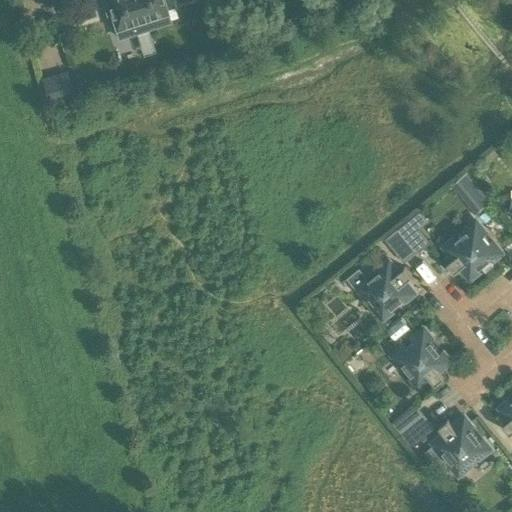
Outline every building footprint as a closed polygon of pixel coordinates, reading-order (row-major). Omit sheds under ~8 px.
[(102,0),(107,15),(111,14),(119,37),(169,21),(165,8),(174,5),(172,0),(102,0)] [(65,69),(40,74),(45,100),(70,94),(65,69)] [(419,212),(397,230),(413,249),(426,239),(418,228),(427,221),(419,212)] [(455,256),(447,262),(454,271),(462,265),(470,274),(498,251),(476,223),(447,246),(455,256)] [(397,230),(386,238),(402,258),(413,249),(397,230)] [(388,263),(360,286),(383,314),(411,292),(403,282),(412,275),(404,266),(396,273),(388,263)] [(424,332),(396,355),(418,383),(428,375),(435,383),(444,376),(437,368),(447,360),(424,332)] [(511,417),(502,424),(510,433),(511,430),(511,400),(503,407),(511,417)] [(413,406),(393,422),(402,433),(422,417),(413,406)] [(422,417),(402,433),(411,444),(431,428),(422,417)] [(446,434),(436,442),(459,470),(487,447),(464,419),(455,427),(448,419),(439,426),(446,434)]
